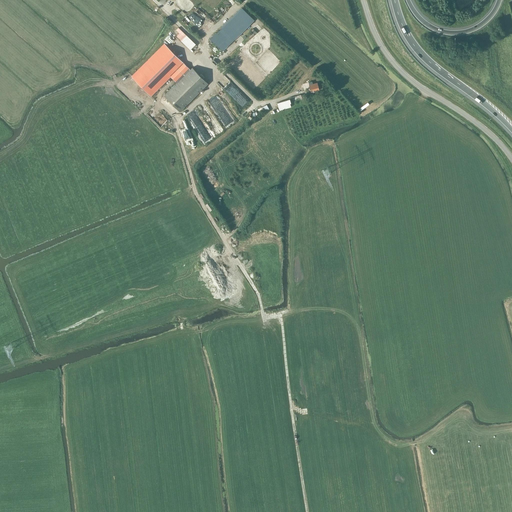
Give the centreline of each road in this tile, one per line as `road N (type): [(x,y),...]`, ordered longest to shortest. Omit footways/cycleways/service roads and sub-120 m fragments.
road 1 (track): [(263,317),(258,294),(194,190),(175,121),(225,71)]
road 2 (track): [(301,268),(297,305),(276,314),(306,511)]
road 3 (unclassified): [(511,158),(481,126),(400,70),(363,0)]
road 4 (motorway): [(394,0),(409,39),(429,62),(511,130)]
